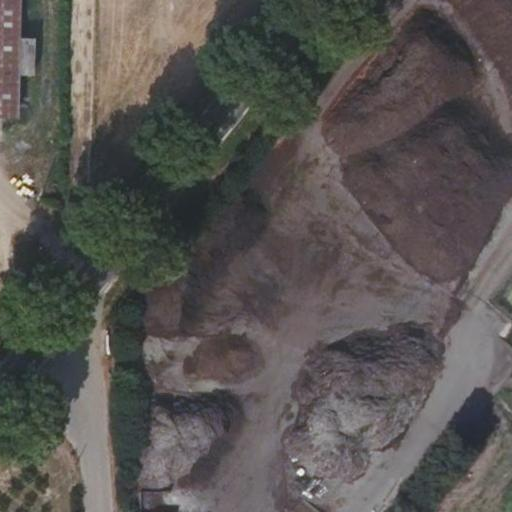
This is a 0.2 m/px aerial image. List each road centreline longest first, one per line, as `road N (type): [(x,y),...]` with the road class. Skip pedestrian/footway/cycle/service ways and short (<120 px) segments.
road 1 (secondary): [(0,390),(314,0)]
road 2 (track): [(49,328),(90,449),(93,511)]
